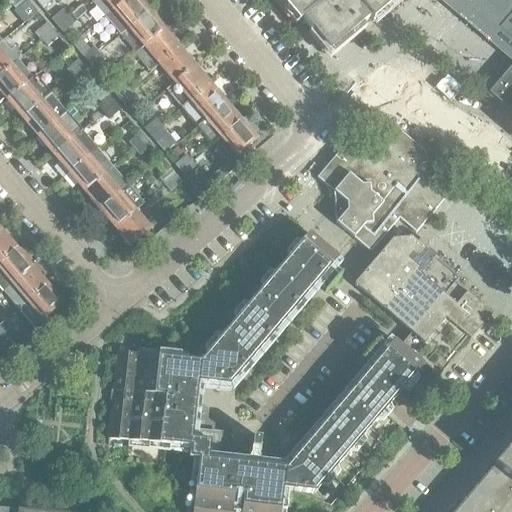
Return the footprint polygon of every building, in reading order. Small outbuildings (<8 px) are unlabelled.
[(28,1),(27,0),(14,0),(10,4),(16,11),(28,1)] [(126,0),(88,0),(104,19),(126,0)] [(148,12),(137,0),(126,0),(104,19),(119,37),(148,12)] [(278,0),(299,24),(299,23),(302,21),(308,27),(312,32),(315,35),(326,48),(330,53),(343,42),(354,32),(361,26),(362,25),(369,19),(371,23),(372,22),(376,19),(385,11),(394,3),(397,0),(336,0),(335,1),(334,0),(278,0)] [(511,0),(461,0),(462,1),(469,6),(481,17),(494,27),(499,32),(500,30),(503,32),(509,37),(511,39),(511,66),(511,68),(501,79),(498,82),(488,94),(500,104),(510,113),(511,114),(511,0)] [(82,6),(69,16),(56,27),(62,33),(77,21),(76,20),(86,12),(82,6)] [(56,27),(69,16),(63,10),(51,20),(56,27)] [(163,30),(148,12),(119,37),(134,54),(163,30)] [(40,40),(53,30),(47,23),(34,33),(40,40)] [(46,47),(59,37),(53,30),(40,40),(46,47)] [(179,49),(163,30),(134,54),(150,73),(158,66),(179,49)] [(82,57),(94,47),(94,46),(85,37),(81,42),(79,39),(72,44),(82,57)] [(2,42),(0,43),(0,74),(17,60),(22,57),(14,47),(10,51),(2,42)] [(105,59),(94,47),(82,57),(92,69),(105,59)] [(179,49),(158,66),(173,84),(194,66),(179,49)] [(71,77),(84,67),(78,59),(65,70),(71,77)] [(33,78),(17,60),(0,74),(0,94),(6,101),(33,78)] [(194,66),(173,84),(165,90),(181,109),(209,84),(194,66)] [(90,74),(84,67),(71,77),(77,84),(90,74)] [(33,78),(6,101),(21,119),(50,94),(35,76),(33,78)] [(117,99),(130,89),(124,82),(112,92),(117,99)] [(209,84),(181,109),(196,127),(204,121),(225,103),(209,84)] [(135,96),(130,89),(117,99),(123,106),(135,96)] [(50,94),(21,119),(37,137),(66,112),(50,94)] [(102,113),(114,103),(108,96),(96,106),(102,113)] [(114,103),(102,113),(108,121),(120,110),(114,103)] [(225,103),(204,121),(212,131),(204,137),(211,145),(240,121),(225,103)] [(66,112),(37,137),(52,156),(82,131),(66,112)] [(153,141),(165,130),(156,118),(143,129),(153,141)] [(240,121),(211,145),(228,164),(248,147),(256,139),(240,121)] [(391,124),(386,131),(362,158),(346,144),(316,178),(333,192),(335,223),(370,253),(399,219),(415,233),(445,199),(428,184),(427,181),(430,181),(431,180),(431,174),(429,173),(427,173),(426,164),(429,164),(430,163),(430,157),(428,156),(426,156),(425,154),(391,124)] [(165,130),(153,141),(164,153),(175,142),(165,130)] [(82,131),(52,156),(67,174),(97,149),(82,131)] [(133,150),(145,139),(139,132),(127,142),(133,150)] [(145,139),(133,150),(139,157),(151,146),(145,139)] [(179,147),(171,154),(176,160),(184,154),(179,147)] [(254,153),(248,147),(228,164),(233,171),(254,153)] [(112,167),(97,149),(67,174),(83,192),(112,167)] [(180,172),(192,163),(186,156),(175,165),(180,172)] [(186,179),(197,170),(192,163),(180,172),(186,179)] [(128,186),(112,167),(83,192),(99,211),(128,186)] [(163,185),(176,175),(170,168),(158,179),(163,185)] [(181,182),(176,175),(163,185),(169,192),(181,182)] [(143,203),(128,186),(99,211),(114,228),(134,210),(143,203)] [(134,210),(114,228),(129,247),(150,229),(134,210)] [(0,261),(15,248),(0,231),(0,261)] [(111,402),(107,440),(109,440),(189,449),(187,459),(198,461),(192,511),(280,511),(283,491),(315,494),(384,413),(390,405),(395,399),(400,394),(404,389),(423,366),(400,347),(394,342),(366,374),(361,380),(354,388),(285,469),(250,465),(237,464),(215,461),(215,456),(217,436),(214,436),(203,435),(198,434),(193,433),(195,413),(197,400),(198,384),(229,388),(279,329),(338,260),(309,235),(200,362),(117,353),(113,390),(111,402)] [(360,279),(354,286),(383,310),(430,255),(429,254),(427,253),(425,251),(428,248),(427,244),(424,241),(419,242),(417,244),(411,238),(410,238),(408,239),(392,240),(360,279)] [(31,266),(16,248),(15,248),(0,261),(0,272),(10,284),(31,267),(31,266)] [(430,255),(383,310),(411,334),(454,283),(455,284),(459,280),(430,255)] [(18,309),(46,285),(31,267),(10,284),(2,291),(18,309)] [(401,346),(400,347),(423,366),(435,376),(438,379),(492,315),(484,309),(482,307),(455,284),(454,283),(411,334),(415,337),(405,349),(401,346)] [(34,329),(63,304),(46,285),(18,309),(34,329)] [(2,337),(0,338),(0,352),(2,355),(11,348),(2,337)] [(252,438),(251,450),(260,451),(261,439),(252,438)] [(511,511),(511,445),(462,504),(455,511),(511,511)]
